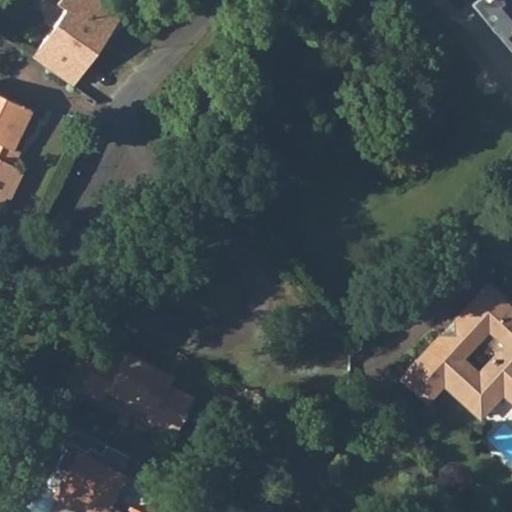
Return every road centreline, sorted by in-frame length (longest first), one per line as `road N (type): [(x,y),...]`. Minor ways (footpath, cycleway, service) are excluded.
road 1 (residential): [(112,138),(54,255),(190,326),(237,329),(249,318),(257,275),(172,183)]
road 2 (residential): [(216,0),(147,72),(112,138)]
